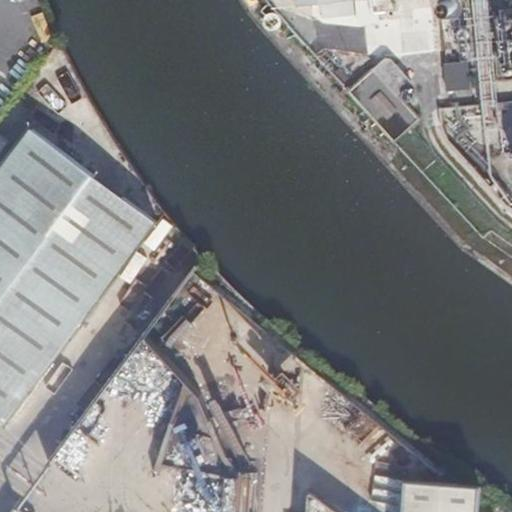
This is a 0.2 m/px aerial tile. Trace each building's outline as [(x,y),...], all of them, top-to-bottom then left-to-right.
[(312,0),(324,0),(325,9),(335,8),(334,0),(299,0),(300,1),(312,0)] [(446,4),(443,3),(439,4),(437,6),(436,9),(435,11),(436,14),(438,16),(441,18),(444,18),(448,16),(449,14),(450,12),(450,8),(448,6),(446,4)] [(502,15),(496,16),(495,17),(492,23),(494,29),(499,32),(504,31),(508,25),(507,19),(502,15)] [(503,37),(497,38),(496,39),(493,44),(494,50),(499,54),(506,53),(510,47),(509,41),(503,37)] [(447,62),(452,90),(476,86),(471,58),(447,62)] [(505,58),(499,59),(498,60),(494,66),(496,73),(502,76),(509,74),(511,68),(511,65),(511,61),(505,58)] [(373,67),(347,91),(393,141),(410,124),(418,117),(405,103),(415,93),(391,68),(382,77),(373,67)] [(0,162),(0,416),(12,425),(158,219),(28,124),(0,162)] [(403,511),(481,511),(483,480),(406,479),(403,511)]
